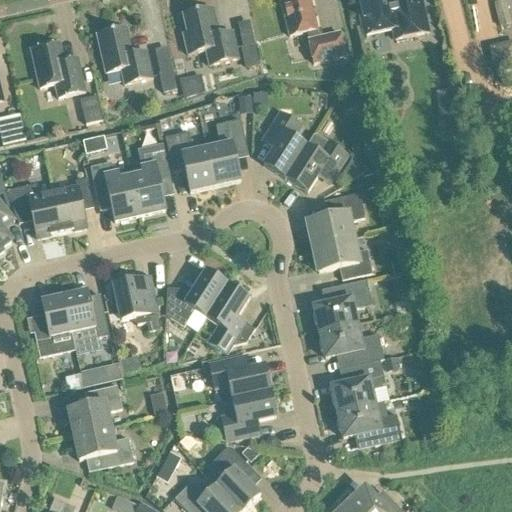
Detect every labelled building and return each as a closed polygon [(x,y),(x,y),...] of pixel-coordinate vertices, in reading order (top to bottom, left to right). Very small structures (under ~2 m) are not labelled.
[(320,32),(317,33),(309,0),(279,0),(289,41),(307,37),(309,44),(308,44),(313,68),(345,61),(339,37),(322,41),(320,32)] [(356,0),(364,34),(366,41),(393,35),(395,45),(428,37),(419,0),(356,0)] [(495,7),(500,30),(510,28),(504,5),(495,7)] [(183,39),(187,60),(205,56),(209,71),(239,64),(232,36),(217,40),(215,33),(217,33),(212,13),(182,19),(187,38),(183,39)] [(96,39),(105,78),(121,75),(124,90),(153,83),(146,56),(131,59),(129,52),(130,52),(126,32),(96,39)] [(511,42),(493,47),(499,70),(511,66),(511,42)] [(77,63),(64,66),(60,47),(30,54),(39,94),(55,90),(58,103),(85,97),(77,63)] [(242,50),(247,72),(259,70),(254,48),(242,50)] [(160,77),(165,97),(177,94),(172,74),(160,77)] [(181,80),(185,98),(207,93),(203,75),(181,80)] [(454,121),(448,92),(435,95),(442,124),(454,121)] [(267,112),(267,98),(253,98),(253,112),(267,112)] [(80,104),(86,130),(103,126),(96,100),(80,104)] [(252,119),(251,102),(238,103),(239,120),(252,119)] [(0,119),(0,123),(6,148),(30,142),(23,114),(0,119)] [(263,170),(285,184),(306,151),(294,143),(301,131),(280,117),(262,146),(273,153),(263,170)] [(220,150),(206,153),(215,192),(240,187),(234,156),(246,153),(240,126),(215,131),(220,150)] [(85,142),(89,156),(110,151),(107,137),(85,142)] [(215,192),(206,153),(193,156),(189,137),(165,142),(171,170),(183,167),(190,198),(215,192)] [(333,183),(347,160),(326,147),(315,140),(314,140),(314,139),(306,151),(285,184),(307,198),(317,181),(329,189),(333,183)] [(143,180),(131,182),(140,221),(165,216),(158,185),(170,182),(164,156),(143,160),(145,172),(141,172),(143,180)] [(348,187),(368,174),(352,164),(340,182),(348,187)] [(140,221),(131,182),(119,185),(118,178),(114,179),(111,167),(90,172),(96,199),(107,196),(114,227),(140,221)] [(364,181),(367,196),(379,194),(376,179),(364,181)] [(76,193),(52,198),(61,239),(86,233),(81,210),(92,208),(86,183),(75,186),(76,193)] [(61,239),(52,198),(38,201),(36,190),(6,196),(17,224),(32,221),(37,244),(61,239)] [(311,242),(313,252),(353,243),(349,227),(364,223),(359,198),(329,205),(332,220),(307,226),(308,229),(305,230),(308,242),(311,242)] [(0,259),(4,256),(4,252),(11,246),(2,235),(14,226),(0,207),(0,259)] [(353,243),(313,252),(315,262),(312,262),(315,275),(318,274),(319,277),(344,272),(347,285),(372,279),(367,255),(356,257),(353,243)] [(402,276),(399,265),(391,267),(393,278),(402,276)] [(194,316),(206,323),(227,289),(205,275),(189,302),(179,296),(179,294),(167,293),(165,320),(184,332),(194,316)] [(113,290),(121,325),(131,323),(136,326),(137,330),(146,328),(148,337),(161,334),(149,282),(127,287),(125,285),(122,284),(119,284),(117,287),(116,290),(113,290)] [(318,331),(319,337),(356,329),(353,315),(372,311),(366,285),(339,291),(342,306),(314,312),(315,317),(313,320),(314,329),(318,331)] [(227,289),(206,323),(217,331),(206,347),(217,354),(246,348),(255,334),(237,323),(249,303),(227,289)] [(87,296),(63,301),(75,355),(100,349),(98,343),(109,341),(104,317),(92,320),(87,296)] [(63,301),(41,306),(47,330),(33,333),(39,363),(75,355),(63,301)] [(357,371),(380,366),(384,365),(378,339),(360,344),(356,329),(319,337),(321,343),(319,347),(320,356),(324,358),(325,363),(353,357),(357,371)] [(229,391),(232,405),(270,396),(268,389),(271,386),(269,376),(265,375),(264,371),(248,375),(245,362),(209,370),(215,394),(229,391)] [(383,366),(385,377),(398,374),(396,363),(383,366)] [(336,412),(337,417),(374,409),(371,395),(386,391),(380,366),(357,371),(360,386),(332,392),(333,397),(330,401),(332,409),(336,412)] [(123,384),(119,369),(106,371),(110,387),(123,384)] [(68,415),(73,440),(111,432),(108,418),(122,414),(117,391),(91,396),(94,409),(68,415)] [(270,396),(232,405),(235,419),(221,423),(226,445),(232,446),(260,439),(257,426),(275,422),(275,418),(278,415),(276,405),(272,404),(270,396)] [(167,417),(165,407),(159,408),(155,413),(157,419),(167,417)] [(374,409),(337,417),(339,423),(336,427),(338,436),(342,438),(343,443),(371,437),(375,451),(402,445),(396,419),(377,424),(374,409)] [(111,432),(73,440),(79,466),(105,460),(108,473),(134,468),(128,443),(114,446),(111,432)] [(268,442),(266,446),(267,450),(271,452),(276,451),(278,447),(276,442),(272,440),(268,442)] [(247,452),(241,458),(250,467),(259,459),(256,455),(247,452)] [(225,482),(215,491),(235,511),(247,511),(260,500),(240,479),(248,471),(231,454),(227,453),(211,468),(225,482)] [(175,474),(181,463),(170,458),(164,468),(175,474)] [(235,511),(215,491),(205,501),(192,487),(174,504),(182,511),(235,511)] [(381,511),(365,495),(347,511),(398,511),(393,506),(387,511),(381,511)] [(135,511),(139,505),(129,501),(124,511),(135,511)] [(63,511),(66,508),(54,503),(50,511),(63,511)]
